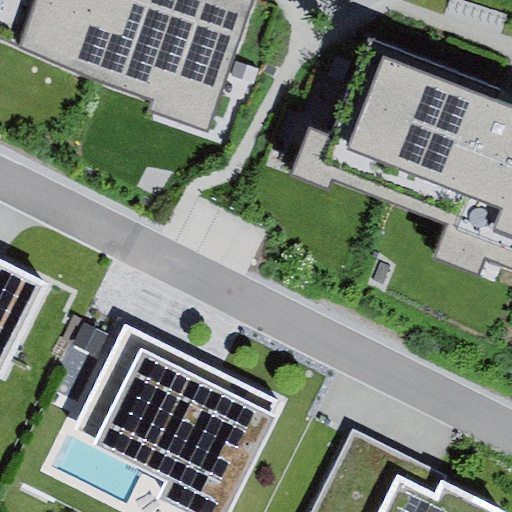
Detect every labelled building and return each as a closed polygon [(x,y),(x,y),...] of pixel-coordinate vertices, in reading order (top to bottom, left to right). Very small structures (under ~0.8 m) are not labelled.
[(0,0),(0,35),(153,91),(149,102),(211,124),(256,0),(0,0)] [(511,99),(386,50),(367,97),(323,80),(288,168),(329,184),(332,177),(442,220),(431,250),(476,268),(485,245),(511,255),(511,99)] [(0,257),(0,368),(46,281),(0,257)] [(226,511),(284,396),(126,318),(75,421),(176,471),(167,491),(210,511),(226,511)] [(352,425),(307,511),(505,511),(509,505),(352,425)]
